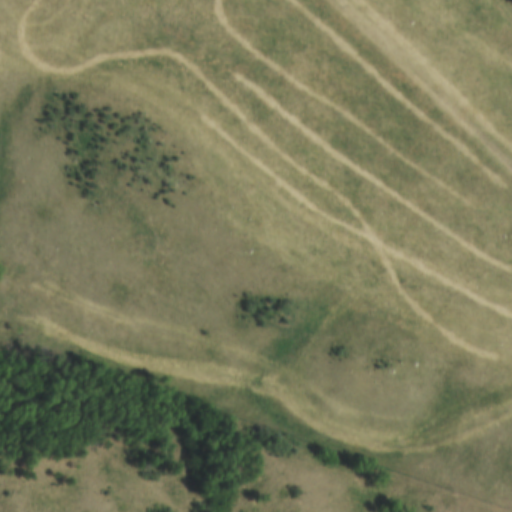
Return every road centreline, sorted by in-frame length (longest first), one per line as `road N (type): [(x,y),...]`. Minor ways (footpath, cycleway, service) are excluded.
road 1 (track): [(332,0),(511,157)]
road 2 (track): [(468,120),(457,71),(425,0)]
